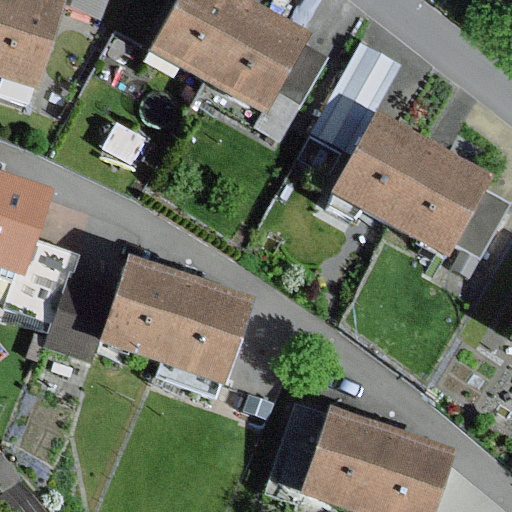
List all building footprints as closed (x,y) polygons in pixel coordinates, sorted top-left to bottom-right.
[(10,0),(0,0),(0,90),(26,98),(51,11),(10,0)] [(101,0),(41,0),(94,20),(101,0)] [(196,84),(238,8),(223,0),(165,0),(136,51),(196,84)] [(238,8),(196,84),(249,114),(292,38),(238,8)] [(377,232),(418,153),(360,121),(317,199),(377,232)] [(418,153),(377,232),(431,262),(475,184),(418,153)] [(0,195),(0,280),(8,283),(34,206),(0,195)] [(155,374),(186,293),(115,268),(106,294),(86,350),(155,374)] [(106,294),(65,282),(40,352),(79,368),(86,350),(106,294)] [(186,293),(155,374),(214,394),(242,313),(186,293)] [(511,352),(511,316),(497,345),(511,352)] [(307,511),(352,511),(373,442),(309,423),(283,505),(307,511)] [(373,442),(352,511),(425,511),(441,463),(373,442)]
